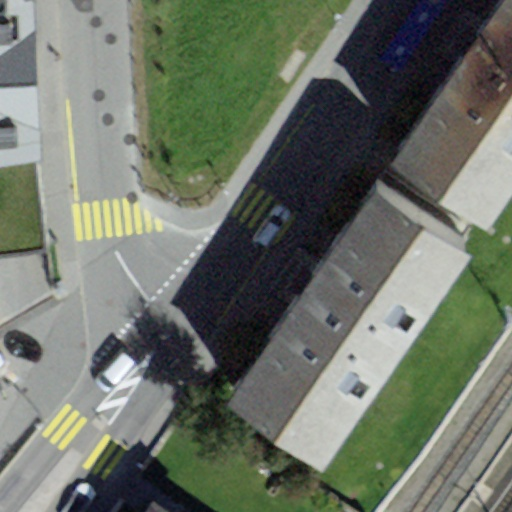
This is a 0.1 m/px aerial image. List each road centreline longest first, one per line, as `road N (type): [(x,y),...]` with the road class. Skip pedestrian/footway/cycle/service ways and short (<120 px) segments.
road 1 (tertiary): [(182,324),(414,0)]
road 2 (residential): [(182,324),(139,288),(113,241),(95,0)]
road 3 (tertiary): [(32,511),(182,324)]
